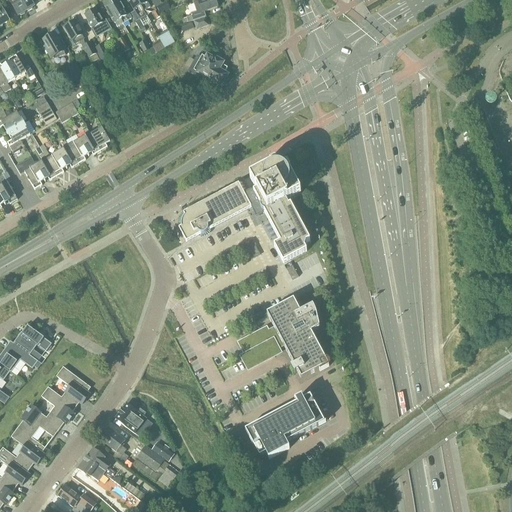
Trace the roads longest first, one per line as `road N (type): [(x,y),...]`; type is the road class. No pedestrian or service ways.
road 1 (secondary): [(345,100),(423,511)]
road 2 (secondary): [(409,311),(386,65),(401,42)]
road 3 (secondary): [(409,311),(359,66)]
road 4 (tertiary): [(325,57),(118,191)]
road 5 (tertiary): [(124,203),(312,93)]
road 6 (secondary): [(442,511),(409,311)]
road 7 (residential): [(131,370),(163,277),(124,203)]
road 8 (residential): [(29,511),(131,370)]
road 9 (residential): [(0,332),(34,317),(131,370)]
road 10 (tertiary): [(118,191),(0,267)]
road 11 (tertiary): [(0,268),(124,203)]
